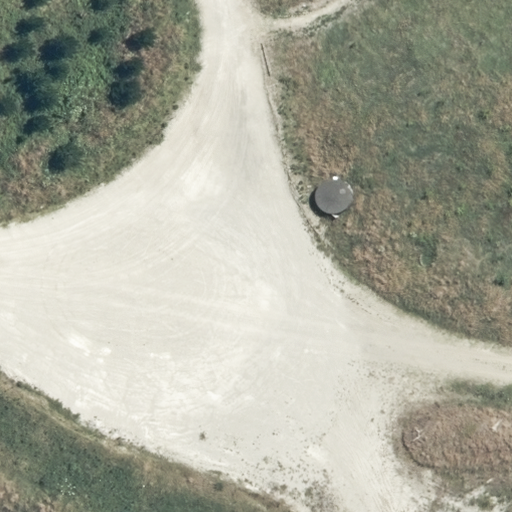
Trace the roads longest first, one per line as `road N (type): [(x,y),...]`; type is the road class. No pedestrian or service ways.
road 1 (track): [(511,365),(411,355),(0,283)]
road 2 (track): [(221,0),(215,90),(61,294)]
